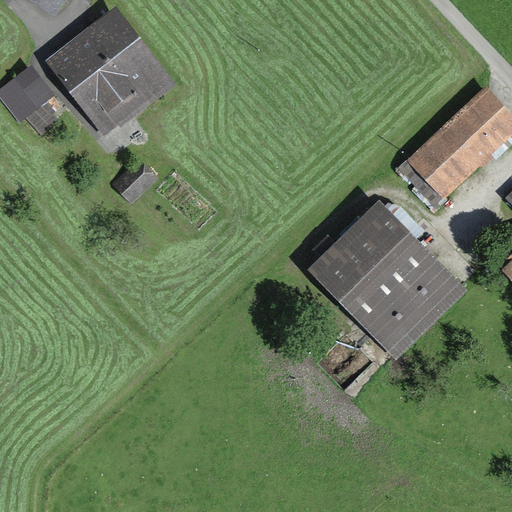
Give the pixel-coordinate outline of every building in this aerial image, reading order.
[(35,0),(52,10),(58,0),(35,0)] [(143,102),(165,85),(121,28),(76,63),(67,52),(53,63),(66,80),(61,84),(71,96),(76,92),(102,124),(138,96),(143,102)] [(0,92),(20,119),(26,115),(48,98),(27,71),(0,91),(0,92)] [(511,120),(486,92),(403,168),(434,202),(511,130),(511,120)] [(51,96),(48,98),(26,115),(42,132),(57,119),(50,111),(58,105),(51,96)] [(116,187),(129,201),(151,180),(137,166),(116,187)] [(394,350),(449,295),(436,281),(445,272),(382,208),(340,249),(329,238),(316,250),(327,262),(317,272),(394,350)]
